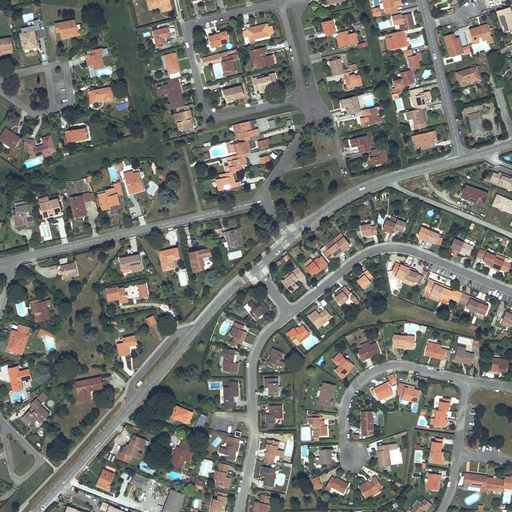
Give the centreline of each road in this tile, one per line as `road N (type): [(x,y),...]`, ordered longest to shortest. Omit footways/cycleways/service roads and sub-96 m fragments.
road 1 (tertiary): [(36,511),(204,320),(288,238)]
road 2 (residential): [(279,3),(192,26),(203,103),(216,117),(304,96)]
road 3 (residential): [(15,259),(260,202)]
road 4 (residential): [(290,314),(364,254),(392,248),(511,292)]
road 5 (residential): [(352,458),(343,444),(343,411),(365,376),(406,365),(466,380)]
road 6 (tertiary): [(288,238),(363,188),(459,159)]
road 7 (residential): [(428,25),(459,159)]
